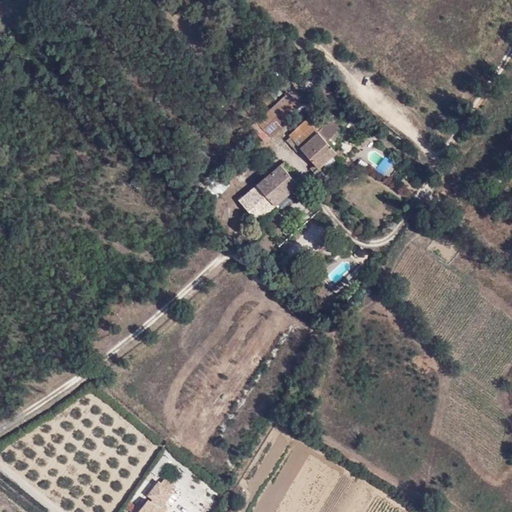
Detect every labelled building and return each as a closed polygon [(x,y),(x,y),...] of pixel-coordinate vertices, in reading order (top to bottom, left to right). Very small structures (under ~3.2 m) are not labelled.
[(255,123),(272,138),(307,102),(289,90),(255,123)] [(319,126),(308,115),(287,137),(328,177),(343,162),(327,147),(342,131),(328,117),(319,126)] [(304,193),(283,167),(239,201),(262,227),(304,193)] [(306,345),(288,335),(213,449),(231,459),(306,345)] [(158,477),(169,460),(162,456),(151,472),(158,477)] [(178,488),(166,478),(162,483),(159,482),(147,498),(150,500),(140,511),(166,511),(169,509),(166,507),(177,494),(175,492),(178,488)]
